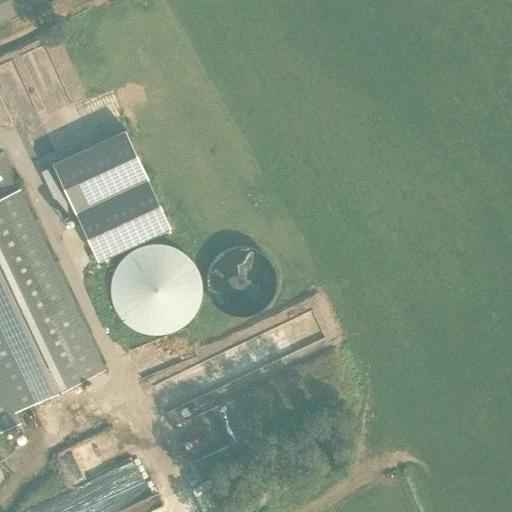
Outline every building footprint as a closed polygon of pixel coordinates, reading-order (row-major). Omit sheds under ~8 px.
[(170,227),(125,131),(53,164),(97,261),(170,227)] [(0,431),(19,423),(14,411),(105,369),(3,151),(0,152),(0,431)] [(112,277),(110,289),(112,301),(116,312),(124,322),(133,329),(144,334),(156,335),(168,334),(179,329),(188,322),(196,312),(200,301),(202,289),(200,277),(196,266),(188,257),(179,250),(168,245),(156,244),(144,245),(133,250),(124,257),(116,266),(112,277)] [(233,356),(237,364),(256,354),(252,346),(233,356)] [(208,379),(231,374),(228,363),(205,368),(208,379)] [(79,511),(91,511),(136,499),(126,463),(58,482),(66,511),(78,508),(79,511)]
